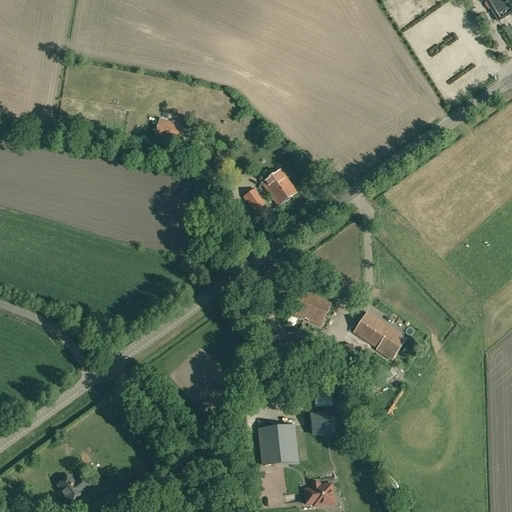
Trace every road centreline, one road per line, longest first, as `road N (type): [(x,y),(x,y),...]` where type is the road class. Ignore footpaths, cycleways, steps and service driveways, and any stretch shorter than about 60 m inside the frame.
road 1 (tertiary): [(93,381),(511,80)]
road 2 (unclassified): [(93,381),(62,337),(0,304)]
